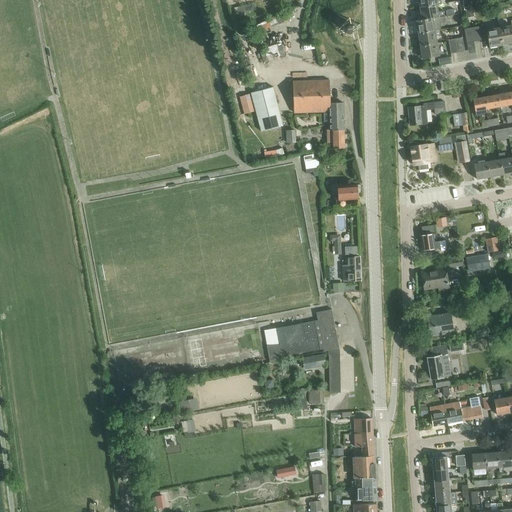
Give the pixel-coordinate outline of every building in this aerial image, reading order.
[(420,7),(422,20),(445,16),(444,11),(438,12),(437,5),(441,4),(441,3),(420,7)] [(472,10),(465,11),(466,18),(474,17),(472,10)] [(416,21),(418,33),(441,29),(440,23),(446,22),(445,16),(422,20),(416,21)] [(268,20),(255,27),(258,33),(271,27),(271,26),(277,23),(275,17),(268,20)] [(499,27),(502,45),(511,42),(511,20),(511,21),(511,25),(499,27)] [(354,34),(355,32),(356,30),(356,29),(356,27),(355,25),(354,24),(353,23),(351,22),(349,22),(347,22),(346,23),(344,25),(343,26),(343,28),(343,30),(343,31),(344,33),(346,34),(347,35),(349,35),(351,35),(353,35),(354,34)] [(479,27),(481,40),(488,39),(489,47),(502,45),(499,27),(486,30),(486,25),(479,27)] [(464,29),(467,43),(469,54),(476,53),(474,42),(481,40),(479,27),(464,29)] [(418,33),(420,46),(437,43),(436,36),(441,36),(440,30),(441,30),(441,29),(418,33)] [(455,39),(458,53),(465,51),(462,38),(455,39)] [(448,40),(451,54),(458,53),(455,39),(448,40)] [(440,56),(437,43),(420,46),(422,59),(440,56)] [(264,51),(260,52),(264,63),(268,62),(266,56),(279,52),(281,58),(285,57),(282,45),(277,47),(277,45),(264,49),(264,51)] [(329,81),(293,82),(294,113),(323,112),(323,123),(329,122),(330,130),(327,130),(327,132),(327,144),(333,144),(333,148),(345,148),(344,130),(343,103),(330,103),(329,81)] [(273,87),(250,93),(251,94),(255,112),(256,115),(260,131),(283,125),(278,109),(273,87)] [(498,95),(500,107),(511,104),(511,101),(510,93),(498,95)] [(251,94),(239,97),(244,114),(255,112),(251,94)] [(485,97),(487,109),(500,107),(498,95),(485,97)] [(475,111),(487,109),(485,97),(473,99),(475,111)] [(410,125),(427,124),(426,110),(434,109),(435,115),(445,114),(444,102),(424,104),(424,106),(408,107),(410,125)] [(468,113),(460,114),(462,126),(463,126),(464,133),(466,133),(469,132),(471,132),(472,132),(471,131),(471,127),(470,127),(468,113)] [(481,121),(482,128),(499,125),(498,118),(481,121)] [(295,130),(286,131),(286,143),(295,143),(295,130)] [(472,139),(482,137),(482,133),(467,136),(468,144),(473,143),(472,139)] [(469,161),(466,141),(465,135),(456,136),(457,143),(460,162),(469,161)] [(451,137),(438,139),(440,145),(451,143),(452,143),(451,137)] [(411,162),(413,164),(413,165),(418,164),(419,170),(429,169),(428,163),(437,162),(436,151),(435,144),(411,147),(412,157),(411,159),(411,162)] [(276,151),(264,152),(265,158),(277,156),(284,154),(282,149),(276,151)] [(499,159),(502,175),(511,173),(511,157),(506,159),(504,153),(498,154),(499,159)] [(318,155),(313,155),(304,157),(304,163),(306,169),(305,169),(306,174),(320,172),(318,160),(319,160),(318,155)] [(487,162),(490,177),(502,175),(499,159),(487,162)] [(474,164),(477,179),(490,177),(487,162),(474,164)] [(339,200),(355,199),(358,199),(357,185),(338,186),(339,200)] [(420,236),(423,250),(440,248),(441,251),(445,250),(446,249),(446,247),(445,241),(435,242),(433,235),(436,234),(435,225),(422,227),(423,236),(420,236)] [(485,239),(488,253),(499,251),(497,237),(485,239)] [(334,241),(335,255),(342,255),(341,244),(343,244),(343,241),(334,241)] [(357,246),(345,247),(345,255),(357,255),(357,246)] [(487,254),(466,258),(468,272),(490,269),(487,254)] [(343,281),(360,281),(361,281),(360,257),(348,257),(349,265),(343,266),(343,281)] [(462,258),(448,260),(449,268),(463,265),(462,258)] [(424,290),(448,285),(445,268),(421,273),(424,290)] [(464,306),(456,307),(458,318),(466,317),(464,306)] [(328,351),(339,349),(332,310),(316,313),(317,320),(276,328),(279,343),(266,346),(269,362),(283,360),(283,357),(323,349),(324,352),(328,351)] [(431,336),(453,332),(450,313),(427,317),(431,336)] [(475,327),(477,334),(489,332),(487,324),(475,327)] [(451,376),(446,346),(430,348),(432,357),(427,358),(431,379),(451,376)] [(328,354),(329,362),(340,362),(340,354),(328,354)] [(324,355),(302,359),(304,369),(326,366),(324,355)] [(310,404),(322,403),(322,391),(309,392),(310,404)] [(483,398),(482,398),(484,410),(486,410),(490,409),(489,401),(488,397),(483,398)] [(497,415),(510,412),(507,397),(494,399),(497,415)] [(444,405),(447,423),(469,419),(469,418),(482,415),(480,405),(479,401),(470,402),(471,407),(461,409),(459,402),(444,405)] [(433,426),(447,423),(444,405),(430,407),(431,414),(433,426)] [(355,447),(361,447),(374,446),(372,418),(353,419),(355,447)] [(194,420),(186,421),(188,433),(196,432),(194,420)] [(352,457),(374,456),(374,446),(361,447),(362,456),(352,457)] [(497,452),(499,467),(506,466),(507,471),(511,470),(511,466),(511,451),(497,452)] [(485,453),(486,468),(499,467),(497,452),(485,453)] [(472,454),(473,469),(486,468),(485,453),(472,454)] [(459,456),(455,456),(456,464),(456,467),(457,467),(465,466),(464,455),(459,456)] [(355,478),(355,487),(357,487),(376,487),(374,456),(352,457),(353,478),(355,478)] [(432,458),(433,470),(448,468),(447,456),(432,458)] [(281,469),(276,470),(277,478),(292,476),(296,475),(295,470),(294,466),(281,469)] [(433,470),(434,482),(449,480),(448,468),(433,470)] [(325,492),(324,484),(325,484),(325,474),(319,474),(319,475),(313,476),(315,486),(320,485),(320,492),(325,492)] [(434,482),(435,494),(450,493),(449,480),(434,482)] [(355,501),(376,500),(376,487),(357,487),(357,495),(355,495),(355,501)] [(435,494),(436,506),(451,505),(451,504),(456,504),(455,498),(450,499),(450,493),(435,494)] [(321,511),(320,501),(310,502),(310,511),(321,511)] [(490,504),(491,511),(503,511),(502,503),(497,503),(497,510),(491,510),(491,504),(490,504)] [(502,503),(503,511),(511,511),(511,508),(503,509),(503,503),(502,503)]
